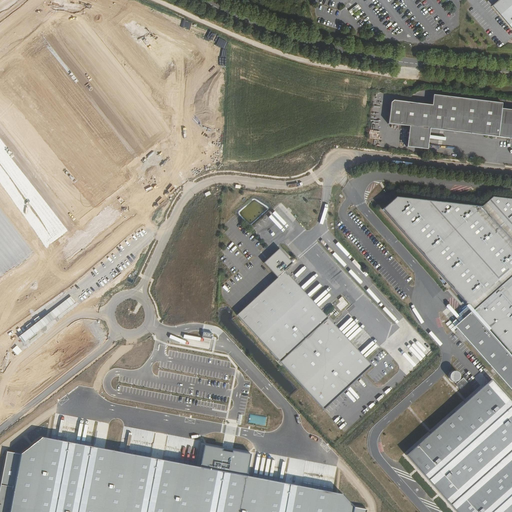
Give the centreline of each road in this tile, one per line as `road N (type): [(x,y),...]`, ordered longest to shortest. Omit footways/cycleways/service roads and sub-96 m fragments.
road 1 (unclassified): [(511,172),(366,157),(297,184),(216,179),(181,203),(137,296)]
road 2 (tertiary): [(511,72),(320,46),(201,0)]
